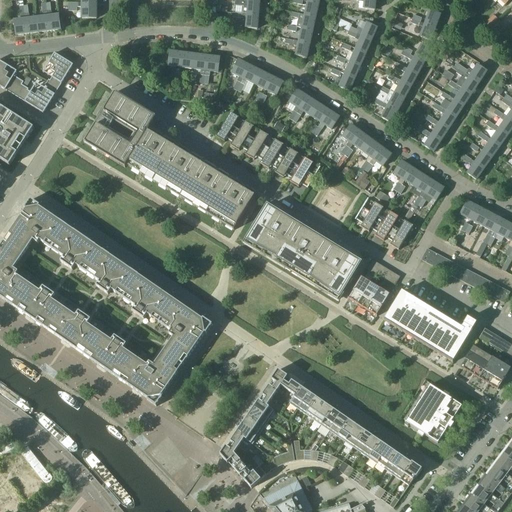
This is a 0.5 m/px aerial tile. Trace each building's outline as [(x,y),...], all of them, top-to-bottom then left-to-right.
[(239,0),(235,0),(235,6),(242,7),(242,14),(259,16),(260,2),(249,1),(239,0)] [(357,0),(357,1),(364,2),(364,9),(375,11),(376,0),(357,0)] [(308,2),(305,15),(316,18),(319,5),(308,2)] [(468,5),(464,10),(472,19),(477,14),(468,5)] [(16,21),(14,21),(16,36),(27,34),(24,6),(20,7),(21,20),(16,21)] [(28,6),(24,6),(27,34),(38,33),(37,18),(30,19),(29,14),(28,6)] [(82,17),(82,19),(97,19),(97,7),(82,7),(82,17)] [(51,11),(47,12),(49,31),(61,30),(59,18),(59,16),(57,16),(52,16),(51,11)] [(425,24),(436,28),(440,15),(430,11),(429,13),(425,24)] [(43,18),(37,18),(38,33),(49,31),(47,12),(43,12),(43,13),(43,18)] [(234,13),(233,18),(247,19),(246,28),(257,30),(259,16),(242,14),(234,13)] [(340,15),(335,13),(332,21),(335,22),(334,25),(339,27),(349,31),(372,41),(377,28),(367,24),(363,33),(351,28),(352,25),(340,20),(339,18),(340,15)] [(302,29),(313,31),(316,18),(305,15),(300,14),(299,18),(298,18),(296,28),(297,28),(302,29)] [(485,24),(490,29),(499,21),(494,15),(485,24)] [(421,23),(412,20),(411,23),(417,26),(418,29),(416,34),(421,36),(420,37),(431,41),(436,28),(425,24),(421,23)] [(396,21),(393,27),(401,31),(404,25),(396,21)] [(503,25),(499,21),(490,29),(486,33),(491,37),(503,25)] [(302,29),(299,42),(310,45),(313,31),(302,29)] [(372,41),(349,31),(347,35),(360,41),(356,49),(366,54),(372,41)] [(286,39),(285,43),(298,46),(296,54),(296,56),(307,58),(310,45),(299,42),(286,39)] [(350,51),(351,47),(338,41),(336,45),(350,51)] [(415,58),(425,63),(431,51),(422,46),(421,47),(415,58)] [(403,51),(411,56),(413,51),(405,47),(403,51)] [(351,62),(361,66),(366,54),(356,49),(351,62)] [(411,56),(403,51),(401,55),(408,60),(411,56)] [(170,52),(168,67),(170,67),(177,68),(175,81),(179,82),(180,73),(181,68),(183,54),(170,52)] [(49,80),(45,86),(56,93),(62,84),(73,65),(55,54),(54,54),(48,64),(53,67),(51,71),(55,73),(50,81),(49,80)] [(183,54),(181,68),(193,70),(195,55),(183,54)] [(195,55),(193,70),(201,71),(201,76),(200,84),(204,85),(206,72),(208,57),(195,55)] [(206,72),(204,85),(208,85),(209,77),(210,72),(216,73),(218,73),(220,58),(208,57),(206,72)] [(408,70),(418,75),(425,63),(415,58),(408,70)] [(0,87),(5,91),(6,91),(15,96),(22,85),(24,82),(13,76),(11,80),(6,78),(9,74),(5,71),(8,66),(0,61),(0,87)] [(238,61),(232,74),(234,75),(240,78),(237,82),(241,84),(243,79),(250,66),(238,61)] [(361,66),(351,62),(345,75),(355,79),(361,66)] [(404,68),(396,64),(394,68),(402,72),(404,68)] [(455,68),(459,70),(479,84),(487,72),(478,66),(473,72),(469,69),(467,70),(457,64),(455,68)] [(241,84),(237,92),(241,93),(245,86),(247,81),(254,85),(261,72),(250,66),(243,79),(241,84)] [(418,75),(408,70),(402,82),(411,87),(418,75)] [(472,95),(479,84),(459,70),(456,74),(461,77),(456,85),(472,95)] [(261,72),(254,85),(266,91),(272,78),(261,72)] [(345,75),(339,87),(350,92),(355,79),(345,75)] [(401,82),(390,76),(387,80),(395,84),(399,87),(395,94),(405,99),(411,87),(402,82),(401,82)] [(272,78),(266,91),(275,95),(277,96),(284,83),(272,78)] [(455,100),(464,107),(472,95),(456,85),(451,82),(448,85),(460,93),(455,100)] [(22,85),(15,96),(25,102),(43,114),(55,95),(45,89),(42,94),(38,92),(36,95),(28,91),(29,89),(22,85)] [(381,91),(388,95),(389,96),(391,91),(383,87),(381,91)] [(297,91),(289,103),(291,104),(297,108),(294,112),(297,114),(308,98),(297,91)] [(405,99),(395,94),(391,91),(389,96),(388,95),(383,103),(384,103),(384,104),(388,106),(398,111),(405,99)] [(234,231),(256,194),(149,129),(156,118),(114,93),(84,143),(125,168),(126,166),(234,231)] [(447,112),(457,118),(464,107),(455,100),(443,93),(441,97),(448,102),(448,103),(451,105),(447,112)] [(359,97),(356,103),(363,108),(367,101),(359,97)] [(318,104),(308,98),(297,114),(301,116),(303,112),(310,117),(318,104)] [(383,103),(377,99),(374,103),(382,107),(384,104),(384,103),(383,103)] [(511,110),(507,118),(511,121),(511,104),(504,99),(501,103),(511,110)] [(318,104),(310,117),(321,123),(329,111),(318,104)] [(440,123),(449,129),(457,118),(447,112),(436,104),(433,108),(445,116),(440,123)] [(6,110),(0,106),(0,159),(9,166),(16,156),(17,154),(12,150),(21,138),(26,141),(34,129),(17,118),(5,110),(6,110)] [(388,106),(382,118),(391,124),(398,111),(388,106)] [(511,121),(507,118),(496,110),(493,114),(504,122),(499,129),(508,136),(511,130),(511,121)] [(322,130),(324,126),(332,130),(340,118),(329,111),(321,123),(318,128),(322,130)] [(289,119),(293,121),(297,114),(294,112),(289,119)] [(230,113),(216,137),(224,142),(226,139),(232,143),(233,143),(240,131),(233,127),(239,118),(230,113)] [(301,116),(297,114),(293,121),(296,124),(301,116)] [(432,135),(442,141),(449,129),(440,123),(428,116),(426,120),(437,127),(432,135)] [(408,119),(406,123),(413,127),(415,124),(408,119)] [(499,129),(488,121),(485,125),(497,133),(491,140),(500,147),(508,136),(499,129)] [(232,143),(230,146),(239,151),(241,148),(247,152),(248,152),(255,140),(248,136),(254,127),(245,122),(240,131),(233,143),(232,143)] [(314,135),(318,128),(315,125),(310,133),(314,135)] [(351,126),(342,137),(349,143),(346,146),(350,149),(353,145),(361,133),(351,126)] [(419,131),(418,131),(426,136),(428,132),(421,127),(419,131)] [(317,137),(322,130),(318,128),(314,135),(317,137)] [(247,152),(245,155),(254,160),(256,157),(262,161),(263,161),(270,149),(269,149),(263,145),(269,136),(260,131),(255,140),(248,152),(247,152)] [(426,136),(430,139),(424,147),(434,153),(442,141),(432,135),(428,132),(426,136)] [(485,141),(487,138),(480,132),(478,136),(485,141)] [(361,133),(353,145),(363,152),(371,141),(361,133)] [(483,151),(492,158),(500,147),(491,140),(487,138),(485,141),(489,144),(483,151)] [(262,161),(260,164),(269,169),(271,166),(277,170),(285,158),(284,158),(278,154),(283,145),(275,140),(269,149),(270,149),(263,161),(262,161)] [(370,158),(367,161),(370,164),(381,148),(371,141),(363,152),(370,158)] [(479,149),(472,144),(470,147),(477,152),(479,149)] [(350,149),(346,146),(341,153),(345,156),(350,149)] [(370,164),(365,171),(368,173),(373,166),(376,162),(383,167),(392,156),(381,148),(370,164)] [(277,170),(275,173),(284,178),(286,175),(292,179),(300,167),(299,167),(293,163),(298,154),(290,149),(284,158),(285,158),(277,170)] [(350,149),(345,156),(335,169),(338,172),(353,151),(350,149)] [(475,163),(485,169),(492,158),(483,151),(475,163)] [(462,159),(469,164),(471,160),(464,155),(462,159)] [(314,176),(308,172),(313,164),(304,158),(299,167),(300,167),(292,179),(290,182),(299,187),(300,184),(307,188),(307,189),(315,176),(314,175),(314,176)] [(485,169),(475,163),(471,160),(469,164),(473,166),(467,174),(476,181),(485,169)] [(365,171),(370,164),(367,161),(366,161),(361,168),(365,171)] [(402,162),(394,174),(401,179),(394,190),(397,193),(402,185),(404,181),(412,169),(402,162)] [(412,169),(404,181),(415,188),(423,176),(412,169)] [(365,180),(368,176),(363,172),(359,178),(355,184),(364,190),(369,183),(365,180)] [(418,206),(423,199),(426,195),(433,182),(423,176),(415,188),(422,192),(415,204),(418,206)] [(436,201),(444,189),(433,182),(426,195),(436,201)] [(402,185),(397,193),(401,195),(405,187),(402,185)] [(388,199),(379,193),(376,199),(385,204),(388,199)] [(426,201),(423,199),(418,206),(422,208),(426,201)] [(0,297),(13,307),(25,315),(35,322),(48,331),(61,340),(71,347),(84,356),(97,365),(107,371),(119,380),(132,389),(142,396),(148,400),(147,401),(156,407),(158,405),(163,398),(161,397),(183,365),(205,334),(206,335),(212,326),(203,319),(202,320),(198,317),(187,309),(174,301),(151,285),(146,282),(146,281),(139,276),(126,268),(115,260),(103,252),(96,247),(91,243),(80,235),(74,232),(67,227),(60,222),(55,219),(44,211),(39,208),(40,207),(31,200),(24,210),(25,210),(9,235),(9,234),(4,242),(0,247),(0,297)] [(462,216),(471,221),(478,208),(467,202),(460,215),(462,216)] [(378,217),(383,208),(375,203),(369,212),(363,208),(364,207),(363,207),(355,220),(356,220),(362,224),(360,227),(369,232),(371,229),(370,229),(378,217)] [(337,301),(361,263),(350,256),(349,257),(347,256),(348,255),(342,251),(342,252),(340,251),(340,250),(319,237),(317,236),(318,236),(312,232),(311,233),(309,232),(310,231),(288,219),(286,218),(280,214),(280,215),(278,214),(280,211),(266,204),(250,234),(244,245),(337,301)] [(482,227),(489,214),(478,208),(471,221),(482,227)] [(410,220),(414,213),(409,210),(405,217),(410,220)] [(384,241),(386,238),(385,238),(392,226),(393,226),(398,217),(390,212),(384,221),(378,217),(370,229),(371,229),(377,233),(375,236),(384,241)] [(494,233),(500,220),(489,214),(482,227),(494,233)] [(494,233),(505,238),(511,225),(500,220),(494,233)] [(385,238),(386,238),(392,242),(390,245),(398,250),(413,226),(404,221),(399,230),(393,226),(392,226),(385,238)] [(491,237),(488,235),(477,256),(480,258),(487,245),(491,237)] [(427,263),(433,252),(428,249),(422,261),(427,263)] [(511,251),(509,257),(502,270),(506,272),(511,260),(511,251)] [(427,263),(433,266),(439,255),(433,252),(427,263)] [(438,269),(444,258),(439,255),(433,266),(438,269)] [(438,269),(444,272),(450,261),(444,258),(438,269)] [(372,260),(366,270),(375,276),(381,266),(372,260)] [(449,275),(455,264),(450,261),(444,272),(449,275)] [(449,275),(455,278),(461,266),(455,264),(449,275)] [(381,266),(375,276),(385,281),(391,271),(381,266)] [(460,281),(466,269),(461,266),(455,278),(460,281)] [(460,281),(466,283),(472,272),(466,269),(460,281)] [(391,271),(385,281),(394,287),(400,277),(391,271)] [(471,286),(477,275),(472,272),(466,283),(471,286)] [(471,286),(477,289),(482,278),(477,275),(471,286)] [(347,299),(357,305),(371,283),(361,278),(348,299),(347,299)] [(482,292),(488,281),(482,278),(477,289),(482,292)] [(482,292),(488,295),(493,283),(488,281),(482,292)] [(380,289),(371,283),(357,305),(367,311),(380,289)] [(493,298),(499,286),(493,283),(488,295),(493,298)] [(493,298),(499,301),(504,289),(499,286),(493,298)] [(377,316),(389,295),(380,289),(367,311),(377,317),(377,316)] [(504,289),(499,301),(504,303),(510,292),(504,289)] [(453,362),(476,324),(468,318),(462,328),(415,300),(415,299),(415,298),(414,297),(413,297),(412,297),(411,298),(402,292),(384,321),(384,320),(384,321),(453,363),(453,362)] [(484,328),(478,338),(488,344),(494,334),(484,328)] [(494,334),(488,344),(497,350),(503,340),(494,334)] [(511,345),(503,340),(497,350),(506,355),(511,345)] [(460,367),(470,373),(483,352),(473,346),(460,367)] [(492,357),(483,352),(470,373),(479,379),(492,357)] [(501,363),(492,357),(479,379),(488,385),(501,363)] [(511,369),(501,363),(488,385),(498,391),(498,390),(511,369)] [(272,381),(268,386),(277,392),(281,386),(280,386),(285,379),(287,377),(278,370),(271,380),(272,381)] [(41,426),(51,415),(42,406),(3,378),(0,376),(0,394),(32,418),(41,426)] [(285,379),(280,386),(281,386),(295,396),(300,389),(301,388),(287,378),(288,377),(287,377),(285,379)] [(268,386),(258,401),(259,402),(267,407),(267,406),(277,392),(268,386)] [(452,423),(462,407),(429,386),(405,423),(438,444),(448,428),(451,430),(454,424),(452,423)] [(295,396),(289,404),(298,410),(309,393),(301,388),(300,389),(295,396)] [(316,400),(317,399),(309,393),(298,410),(306,415),(313,404),(316,400)] [(324,405),(325,404),(317,399),(316,400),(313,404),(306,415),(313,421),(321,409),(324,405)] [(258,401),(253,409),(269,420),(275,412),(267,406),(267,407),(259,402),(258,401)] [(321,409),(313,421),(321,426),(332,411),(333,410),(325,404),(324,405),(321,409)] [(253,409),(247,417),(264,428),(269,420),(253,409)] [(321,426),(329,432),(340,416),(341,415),(333,410),(332,411),(321,426)] [(89,471),(100,461),(97,458),(70,432),(51,415),(41,426),(60,443),(87,468),(89,471)] [(340,416),(329,432),(337,437),(345,426),(347,422),(349,421),(341,415),(340,416)] [(247,417),(242,425),(258,437),(264,428),(247,417)] [(337,437),(345,442),(357,426),(349,421),(337,437)] [(242,425),(236,433),(245,439),(244,439),(249,443),(252,445),(258,437),(242,425)] [(357,426),(345,442),(353,448),(364,432),(357,426)] [(372,437),(364,432),(353,448),(361,454),(372,437)] [(226,447),(225,447),(234,453),(235,454),(239,448),(243,451),(249,443),(244,439),(245,439),(236,433),(227,447),(226,447)] [(380,442),(372,437),(361,454),(369,459),(380,442)] [(388,448),(380,442),(369,459),(377,464),(388,448)] [(511,447),(508,444),(505,449),(506,450),(503,453),(502,453),(501,455),(511,463),(511,447)] [(225,447),(220,455),(227,464),(228,463),(233,468),(240,461),(234,454),(235,454),(234,453),(225,447)] [(385,470),(396,453),(388,448),(377,464),(385,470)] [(393,475),(404,459),(396,453),(385,470),(393,475)] [(511,470),(511,463),(501,455),(497,459),(498,460),(496,463),(495,463),(493,465),(507,475),(511,470)] [(240,461),(233,468),(245,481),(252,475),(252,474),(259,468),(252,459),(244,466),(240,461)] [(412,464),(411,464),(404,459),(393,475),(401,481),(412,464)] [(100,461),(89,471),(108,493),(123,511),(133,511),(139,507),(120,484),(100,461)] [(412,464),(401,481),(409,486),(415,477),(416,478),(422,470),(412,463),(411,464),(412,464)] [(511,478),(507,475),(493,465),(490,469),(491,470),(488,473),(487,473),(486,475),(499,485),(500,485),(503,480),(509,485),(506,490),(511,494),(511,493),(511,478)] [(343,474),(346,476),(351,468),(348,466),(343,474)] [(252,475),(245,481),(251,489),(266,476),(259,468),(252,474),(252,475)] [(354,470),(351,468),(346,476),(348,478),(354,470)] [(502,495),(498,500),(504,504),(511,494),(506,490),(500,485),(499,485),(486,475),(482,479),(483,480),(481,484),(480,483),(478,485),(492,495),(496,490),(502,495)] [(307,477),(302,480),(307,488),(311,486),(307,477)] [(358,485),(361,487),(367,479),(364,477),(358,485)] [(370,481),(367,479),(361,487),(364,489),(370,481)] [(271,511),(311,511),(302,495),(304,494),(298,482),(264,499),(270,507),(268,508),(271,511)] [(498,500),(492,495),(478,485),(475,489),(476,490),(473,494),(472,493),(470,495),(484,505),(488,500),(494,505),(491,510),(490,510),(493,511),(498,511),(504,504),(498,500)] [(374,496),(377,498),(383,490),(380,488),(374,496)] [(386,492),(383,490),(377,498),(380,500),(386,492)] [(484,505),(470,495),(467,500),(468,500),(465,504),(464,503),(463,505),(472,511),(479,511),(480,510),(482,511),(493,511),(490,510),(491,510),(484,505)] [(393,509),(399,501),(395,498),(389,506),(393,509)] [(425,507),(429,503),(424,499),(421,504),(425,507)]
